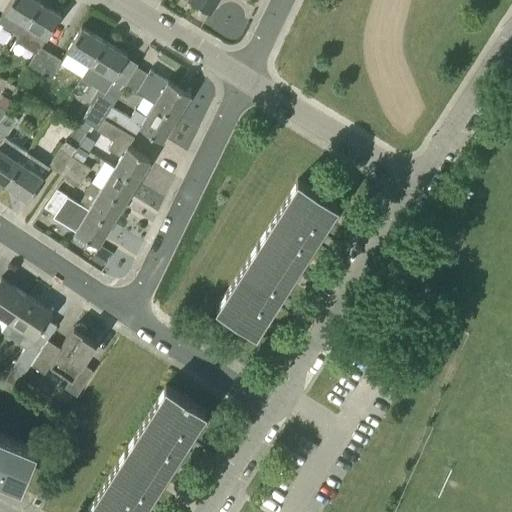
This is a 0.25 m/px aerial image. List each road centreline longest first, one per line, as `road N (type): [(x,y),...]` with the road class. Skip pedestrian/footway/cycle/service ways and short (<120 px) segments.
road 1 (residential): [(270,411),(417,182)]
road 2 (residential): [(122,305),(248,80)]
road 3 (residential): [(417,182),(248,80)]
road 4 (residential): [(270,411),(122,305)]
road 5 (residential): [(417,182),(511,38)]
road 6 (residential): [(248,80),(111,0)]
road 7 (residential): [(122,305),(0,225)]
road 8 (residential): [(205,511),(270,411)]
